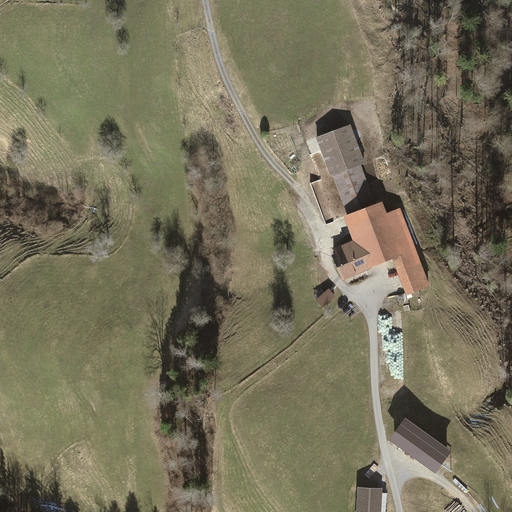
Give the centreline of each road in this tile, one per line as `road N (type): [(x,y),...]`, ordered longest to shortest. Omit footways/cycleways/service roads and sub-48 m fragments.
road 1 (unclassified): [(328,242),(330,270),(373,328),(376,400),(399,511)]
road 2 (track): [(204,0),(231,93),(328,242)]
road 3 (track): [(352,295),(230,401),(219,432),(222,511)]
